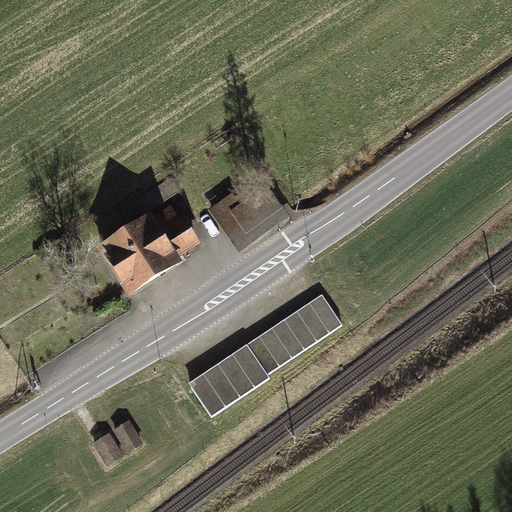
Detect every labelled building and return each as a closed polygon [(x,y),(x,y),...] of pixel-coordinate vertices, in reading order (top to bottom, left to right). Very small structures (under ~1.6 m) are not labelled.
[(172,178),(138,200),(146,213),(181,191),(172,178)] [(233,198),(213,212),(238,246),(252,236),(256,241),(271,230),(264,220),(281,208),(267,189),(240,208),(233,198)] [(150,222),(104,252),(131,294),(178,264),(174,259),(198,244),(183,222),(181,223),(172,210),(151,223),(150,222)] [(344,326),(325,299),(192,388),(213,419),(271,380),(269,376),(344,326)] [(129,424),(116,432),(130,453),(142,445),(129,424)] [(109,436),(96,445),(110,466),(123,457),(109,436)]
